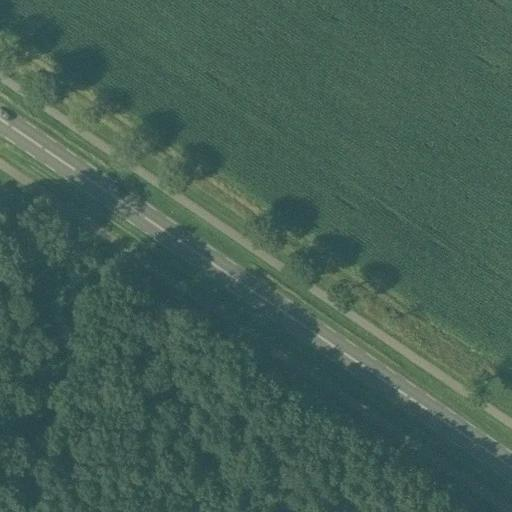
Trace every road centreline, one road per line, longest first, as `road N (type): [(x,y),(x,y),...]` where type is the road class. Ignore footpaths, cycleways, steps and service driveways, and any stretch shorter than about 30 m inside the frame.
road 1 (primary): [(511,472),(0,124)]
road 2 (track): [(0,501),(65,170)]
